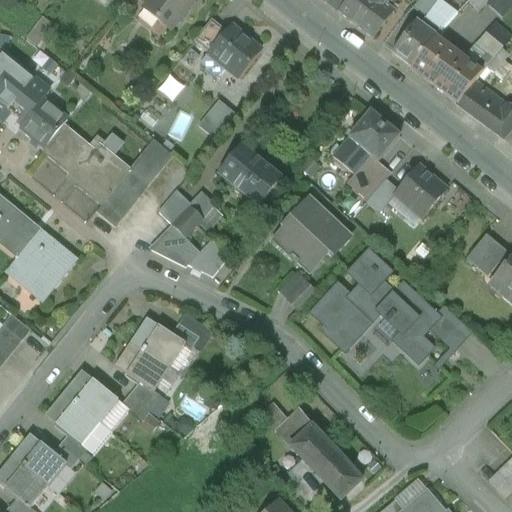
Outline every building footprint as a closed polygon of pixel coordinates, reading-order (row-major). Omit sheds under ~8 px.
[(152,0),(148,6),(143,12),(158,25),(162,20),(173,29),(177,25),(181,24),(186,18),(186,14),(196,0),(152,0)] [(331,0),(327,6),(339,15),(351,0),(331,0)] [(351,0),(339,15),(339,16),(372,42),(394,14),(383,6),(387,0),(351,0)] [(437,0),(422,0),(412,11),(425,21),(439,2),(439,1),(437,0)] [(471,0),(468,4),(478,14),(490,0),(471,0)] [(503,19),(511,8),(511,0),(492,0),(487,5),(503,19)] [(416,24),(391,56),(411,71),(435,39),(440,34),(440,33),(457,16),(439,2),(425,21),(420,27),(416,24)] [(42,20),(32,32),(41,40),(51,27),(42,20)] [(212,23),(194,45),(209,57),(226,35),(212,23)] [(226,35),(209,57),(226,71),(240,83),(260,58),(242,43),(245,40),(232,29),(226,35)] [(502,50),(485,36),(476,46),(486,54),(493,61),(501,52),(502,50)] [(9,39),(0,37),(0,50),(7,51),(9,39)] [(411,71),(456,106),(474,83),(475,84),(481,75),(486,70),(493,61),(486,54),(473,69),(435,39),(411,71)] [(493,61),(486,70),(492,75),(507,57),(501,52),(493,61)] [(20,130),(42,104),(49,95),(3,57),(0,60),(0,123),(8,114),(18,122),(15,126),(20,130)] [(226,71),(209,57),(200,67),(218,81),(226,71)] [(57,68),(49,61),(41,71),(49,78),(57,68)] [(159,92),(173,102),(183,87),(169,77),(159,92)] [(475,84),(474,83),(456,106),(456,108),(503,143),(511,132),(511,110),(506,106),(506,107),(475,84)] [(219,101),(198,126),(213,138),(234,114),(219,101)] [(42,104),(20,130),(45,151),(63,130),(67,124),(42,104)] [(180,112),(168,133),(180,140),(192,118),(180,112)] [(370,115),(347,142),(356,150),(369,161),(377,167),(400,140),(370,115)] [(121,184),(92,159),(94,156),(63,130),(45,151),(43,154),(79,183),(75,187),(102,208),(121,184)] [(347,142),(332,160),(341,168),(356,150),(347,142)] [(173,159),(153,143),(145,153),(165,169),(173,159)] [(283,182),(242,149),(219,178),(259,211),(283,182)] [(356,150),(341,168),(354,179),(369,161),(356,150)] [(165,169),(145,153),(137,163),(157,179),(165,169)] [(29,176),(42,185),(51,172),(38,163),(29,176)] [(157,179),(137,163),(128,174),(129,174),(148,190),(157,179)] [(447,196),(419,172),(395,199),(424,223),(447,196)] [(148,190),(129,174),(121,184),(140,200),(148,190)] [(387,183),(367,206),(376,214),(396,191),(387,183)] [(140,200),(121,184),(113,194),(132,210),(140,200)] [(132,210),(113,194),(105,205),(123,220),(132,210)] [(175,195),(159,216),(172,229),(190,210),(175,195)] [(39,234),(0,202),(0,239),(1,240),(0,241),(0,246),(18,260),(39,234)] [(351,239),(310,202),(285,229),(286,231),(275,244),(292,260),(291,261),(298,267),(308,256),(319,267),(328,257),(332,260),(351,239)] [(123,220),(105,205),(102,208),(100,210),(100,209),(96,215),(115,231),(123,220)] [(190,210),(172,229),(173,231),(184,241),(196,229),(203,222),(190,210)] [(203,222),(196,229),(204,238),(222,218),(214,211),(203,222)] [(173,231),(151,253),(185,270),(199,256),(184,241),(173,231)] [(75,264),(39,234),(18,260),(15,264),(30,276),(21,288),(42,305),(75,264)] [(489,240),(469,263),(489,281),(510,258),(489,240)] [(439,321),(404,289),(395,299),(382,288),(392,277),(370,257),(350,278),(362,289),(351,302),(339,291),(314,318),(333,336),(356,311),(373,327),(382,317),(388,322),(385,325),(388,328),(389,326),(408,344),(401,351),(419,368),(434,352),(421,340),(428,333),(429,335),(432,332),(441,323),(439,321)] [(511,259),(493,281),(506,293),(511,297),(511,259)] [(305,285),(287,304),(297,313),(315,295),(305,285)] [(511,297),(506,293),(501,299),(511,308),(511,297)] [(447,313),(439,321),(441,323),(432,332),(456,354),(472,336),(447,313)] [(30,334),(12,319),(3,329),(22,344),(30,334)] [(160,330),(148,323),(133,347),(172,373),(187,349),(188,348),(173,339),(160,330)] [(200,341),(180,328),(173,339),(188,348),(187,349),(193,353),(200,341)] [(22,344),(3,329),(0,332),(0,343),(13,354),(22,344)] [(13,354),(0,343),(0,359),(5,364),(13,354)] [(172,373),(133,347),(117,370),(129,378),(128,378),(142,387),(156,397),(157,396),(172,373)] [(93,384),(83,375),(65,398),(101,427),(112,436),(130,415),(122,409),(123,408),(119,405),(94,384),(93,384)] [(156,397),(142,387),(131,399),(151,416),(163,399),(157,396),(156,397)] [(101,427),(65,398),(47,420),(57,429),(70,439),(83,449),(101,427)] [(151,416),(131,399),(123,408),(122,409),(130,415),(143,426),(151,416)] [(289,423),(274,407),(262,418),(277,434),(289,423)] [(289,423),(277,434),(293,451),(315,431),(299,413),(289,423)] [(363,486),(315,431),(293,451),(329,488),(341,505),(363,486)] [(43,447),(32,438),(14,460),(50,490),(68,468),(68,467),(56,457),(43,446),(43,447)] [(83,449),(70,439),(63,449),(79,462),(88,452),(83,449)] [(79,462),(63,449),(56,457),(68,467),(68,468),(72,471),(79,462)] [(31,511),(50,490),(14,460),(0,477),(0,486),(6,492),(19,502),(30,511),(31,511)] [(511,461),(488,485),(505,502),(511,495),(511,461)] [(404,511),(442,511),(427,493),(404,511)] [(30,511),(19,502),(10,511),(30,511)] [(285,511),(278,503),(268,511),(285,511)]
